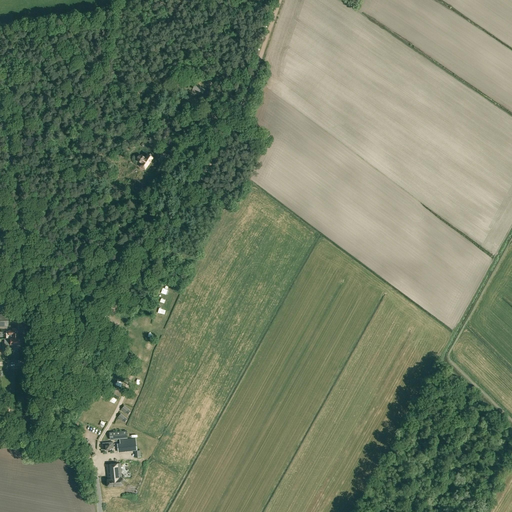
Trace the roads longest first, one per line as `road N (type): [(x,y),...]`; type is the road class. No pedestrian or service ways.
road 1 (track): [(41,415),(239,118),(279,0)]
road 2 (tertiary): [(100,511),(89,460),(31,400),(24,234),(0,126)]
